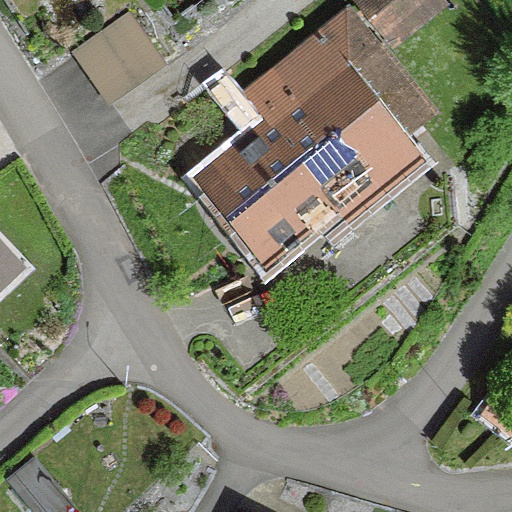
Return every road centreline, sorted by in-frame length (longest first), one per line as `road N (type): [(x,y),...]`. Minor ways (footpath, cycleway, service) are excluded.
road 1 (residential): [(127,313),(174,383),(259,445),(458,494),(511,493)]
road 2 (residential): [(0,70),(39,129),(127,313)]
road 3 (residential): [(0,447),(82,371),(127,313)]
